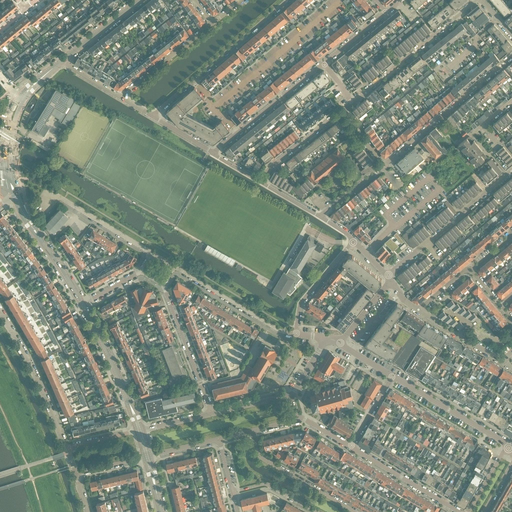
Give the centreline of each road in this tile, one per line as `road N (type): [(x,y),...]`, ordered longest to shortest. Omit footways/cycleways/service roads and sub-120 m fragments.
road 1 (residential): [(287,0),(152,116)]
road 2 (residential): [(383,165),(511,55)]
road 3 (residential): [(351,101),(478,0)]
road 4 (residential): [(387,275),(511,172)]
road 5 (residential): [(67,450),(0,312)]
road 6 (residential): [(213,152),(323,63)]
road 7 (residential): [(172,265),(295,334)]
road 8 (residential): [(161,284),(212,413)]
road 9 (secondary): [(139,430),(82,304)]
road 10 (residential): [(354,511),(259,456),(253,430)]
road 11 (residential): [(507,445),(391,376)]
road 12 (residential): [(459,511),(351,446)]
